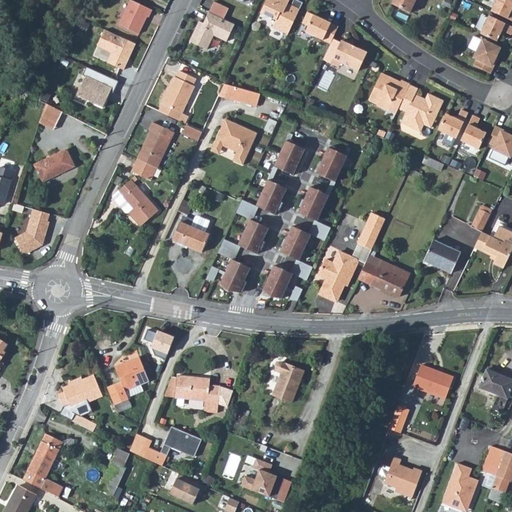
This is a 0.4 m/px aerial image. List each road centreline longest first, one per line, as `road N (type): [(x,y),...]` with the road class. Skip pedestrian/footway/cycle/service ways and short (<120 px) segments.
road 1 (residential): [(184,0),(72,237),(63,276)]
road 2 (secondary): [(511,316),(359,329),(238,322)]
road 3 (unknown): [(128,300),(221,102)]
road 4 (unknown): [(492,315),(411,511)]
road 5 (residential): [(317,142),(238,322)]
road 6 (residential): [(511,77),(501,98),(477,92),(358,10)]
road 7 (secondary): [(238,322),(74,295)]
road 8 (residential): [(56,307),(45,356),(0,461)]
